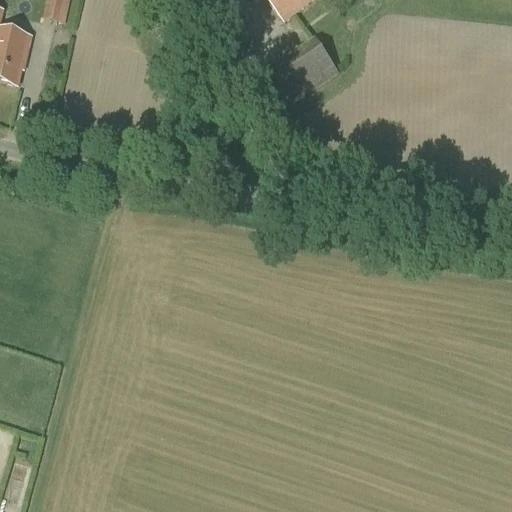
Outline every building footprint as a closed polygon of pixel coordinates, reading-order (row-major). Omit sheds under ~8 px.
[(64,27),(69,0),(45,0),(45,2),(39,1),(35,16),(41,17),(40,22),(64,27)] [(180,0),(203,50),(244,31),(229,0),(180,0)] [(261,0),(285,29),(320,0),(261,0)] [(0,87),(16,91),(28,40),(0,33),(0,23),(2,15),(0,14),(0,87)] [(300,50),(324,86),(339,77),(314,40),(300,50)]
